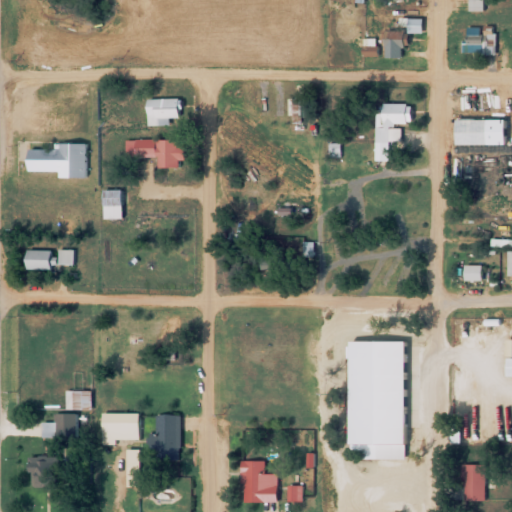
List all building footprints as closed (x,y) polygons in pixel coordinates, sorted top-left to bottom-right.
[(486,10),(485,0),(467,0),(467,10),(486,10)] [(423,18),(408,18),(408,31),(384,31),(384,47),(409,47),(409,33),(423,33),(423,18)] [(480,28),(467,28),(467,53),(495,53),(495,33),(480,33),(480,28)] [(169,125),(169,118),(182,118),(182,98),(146,98),(146,125),(169,125)] [(314,116),(314,98),(288,98),(288,116),(314,116)] [(374,103),(373,161),(388,161),(389,141),(400,141),(400,124),(412,124),(412,103),(374,103)] [(454,145),(489,145),(489,118),(454,118),(454,145)] [(126,139),(126,156),(157,156),(157,166),(185,166),(185,145),(180,145),(180,132),(167,132),(167,139),(126,139)] [(57,177),(86,177),(87,144),(27,143),(27,170),(57,171),(57,177)] [(102,205),(124,205),(124,190),(102,190),(102,205)] [(53,270),(53,266),(74,266),(74,249),(26,249),(26,270),(53,270)] [(483,280),(483,264),(464,264),(464,280),(483,280)] [(140,440),(140,412),(102,412),(102,440),(140,440)] [(52,437),(77,437),(77,413),(52,413),(52,437)] [(181,451),(181,413),(153,413),(153,451),(181,451)] [(462,443),(462,424),(451,424),(451,443),(462,443)] [(140,486),(140,449),(126,449),(126,486),(140,486)] [(59,456),(32,456),(32,488),(59,488),(59,456)] [(264,460),(242,460),(242,501),(278,501),(278,473),(264,473),(264,460)] [(486,500),(486,464),(466,464),(466,500),(486,500)] [(404,476),(366,476),(366,509),(375,509),(375,496),(404,496),(404,476)] [(300,497),(300,486),(289,486),(289,497),(300,497)]
